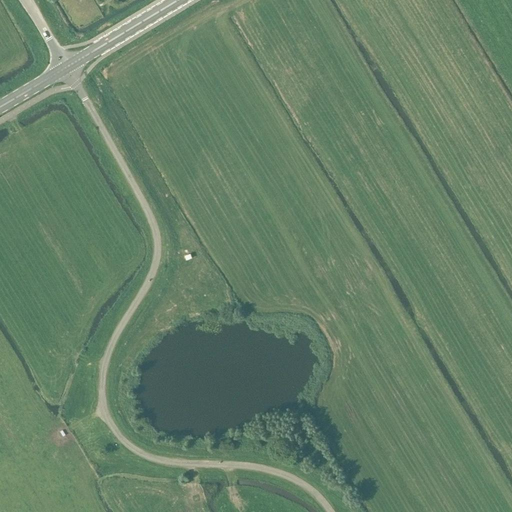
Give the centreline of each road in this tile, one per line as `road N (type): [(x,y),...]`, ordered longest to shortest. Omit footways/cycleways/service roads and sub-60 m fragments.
road 1 (unclassified): [(330,511),(305,485),(276,472),(152,458),(112,427),(102,404),(105,360),(158,245),(152,218),(66,67)]
road 2 (secondary): [(66,67),(179,0)]
